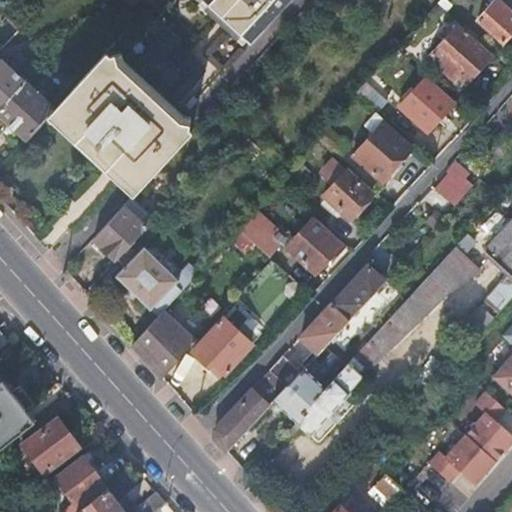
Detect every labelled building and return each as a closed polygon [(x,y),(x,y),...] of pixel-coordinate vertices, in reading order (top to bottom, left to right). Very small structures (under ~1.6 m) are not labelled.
[(208,0),(250,40),(288,0),(208,0)] [(511,10),(501,0),(496,0),(479,19),(503,42),(511,32),(511,20),(508,16),(511,11),(511,10)] [(21,28),(27,21),(16,10),(13,13),(9,17),(21,28)] [(14,35),(21,28),(9,17),(2,24),(14,35)] [(493,56),(458,25),(432,56),(452,75),(456,70),(469,82),(493,56)] [(57,107),(54,110),(140,189),(192,133),(107,52),(57,107)] [(0,59),(0,108),(27,79),(3,56),(0,59)] [(357,92),(377,111),(395,92),(375,72),(357,92)] [(427,132),(456,100),(429,76),(401,106),(427,132)] [(27,79),(0,108),(0,116),(26,141),(54,110),(57,107),(27,79)] [(385,122),(387,120),(377,111),(366,123),(375,132),(385,122)] [(414,149),(385,122),(375,132),(355,155),(384,182),(414,149)] [(317,136),(340,157),(351,145),(328,123),(317,136)] [(373,193),(349,170),(326,195),(349,217),(373,193)] [(453,172),(442,185),(456,198),(468,186),(453,172)] [(132,198),(124,206),(145,226),(153,217),(132,198)] [(124,206),(95,237),(116,257),(133,238),(145,226),(124,206)] [(254,242),(269,256),(287,237),(258,210),(240,229),(254,242)] [(316,272),(344,243),(317,218),(291,242),(291,250),(316,272)] [(511,223),(486,251),(511,274),(511,275),(511,223)] [(245,252),(254,242),(240,229),(231,240),(245,252)] [(476,242),(467,235),(349,364),(347,365),(345,368),(327,387),(297,420),(312,434),(351,392),(350,390),(441,292),(446,287),(481,270),(465,254),(476,242)] [(133,238),(116,257),(125,266),(116,275),(160,316),(164,311),(201,271),(192,262),(178,276),(146,245),(142,248),(133,238)] [(386,280),(369,264),(332,303),(349,320),(386,280)] [(511,296),(511,275),(511,274),(485,300),(498,312),(511,296)] [(386,282),(378,290),(391,302),(399,294),(386,282)] [(349,320),(332,303),(306,331),(324,348),(326,345),(349,320)] [(458,331),(471,341),(492,318),(479,307),(458,331)] [(160,316),(133,344),(146,359),(164,378),(197,341),(164,311),(160,316)] [(195,350),(210,365),(215,361),(226,372),(253,344),(226,318),(195,350)] [(511,392),(511,347),(497,364),(501,368),(494,376),(511,392)] [(304,369),(301,372),(289,386),(275,400),(297,420),(327,387),(345,368),(347,365),(333,352),(321,364),(314,358),(309,364),(304,369)] [(301,372),(283,356),(271,369),(289,386),(301,372)] [(413,386),(422,395),(446,369),(433,358),(416,376),(417,383),(413,386)] [(433,402),(443,412),(481,370),(470,360),(433,402)] [(215,361),(210,365),(222,377),(226,372),(215,361)] [(289,386),(271,369),(253,387),(271,405),(275,400),(289,386)] [(0,446),(31,422),(16,403),(0,383),(0,446)] [(271,405),(253,387),(215,428),(215,438),(222,445),(228,452),(271,405)] [(466,434),(495,460),(511,441),(511,434),(496,420),(506,409),(486,391),(475,403),(485,412),(466,434)] [(19,447),(40,475),(74,448),(54,420),(19,447)] [(495,460),(466,434),(446,457),(436,448),(425,460),(447,480),(458,468),(474,483),(495,460)] [(79,458),(52,478),(70,503),(60,511),(75,511),(103,490),(79,458)] [(387,509),(403,491),(386,475),(370,493),(387,509)] [(120,511),(103,490),(75,511),(120,511)] [(138,511),(151,511),(163,502),(155,493),(136,508),(138,511)] [(348,497),(333,511),(358,511),(361,510),(348,497)]
